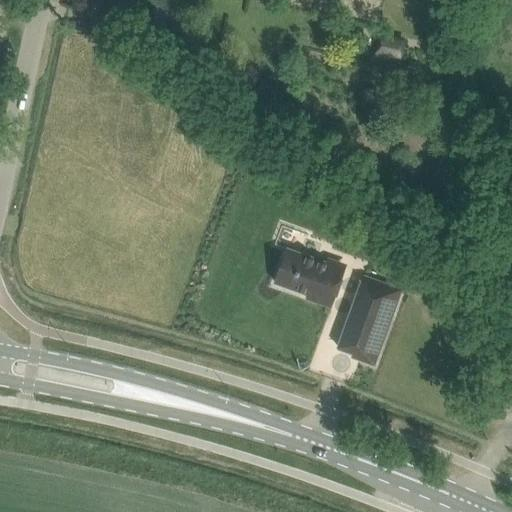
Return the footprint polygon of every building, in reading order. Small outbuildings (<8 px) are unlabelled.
[(383,20),(378,46),(404,51),(409,25),(383,20)] [(392,158),(399,168),(407,163),(400,152),(392,158)] [(331,307),(347,263),(329,257),(327,262),(287,248),(275,282),(308,294),(306,298),(331,307)] [(374,365),(381,346),(402,289),(364,276),(338,347),(352,352),(351,356),(374,365)] [(484,397),(493,387),(481,376),(472,386),(484,397)]
